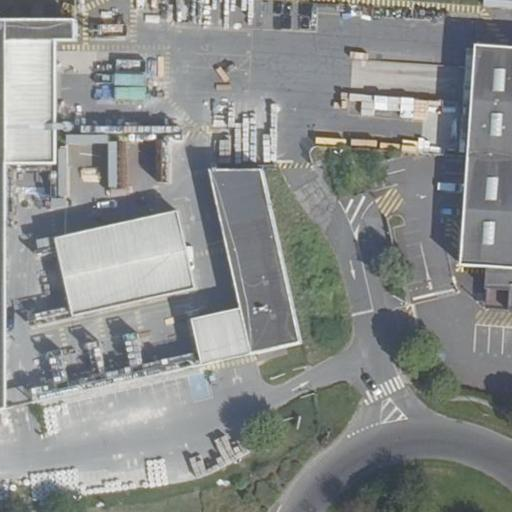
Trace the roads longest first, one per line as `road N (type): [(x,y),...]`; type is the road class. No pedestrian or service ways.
road 1 (unknown): [(368,316),(455,310),(466,345),(511,366)]
road 2 (primary): [(511,470),(472,449),(428,441),(383,447)]
